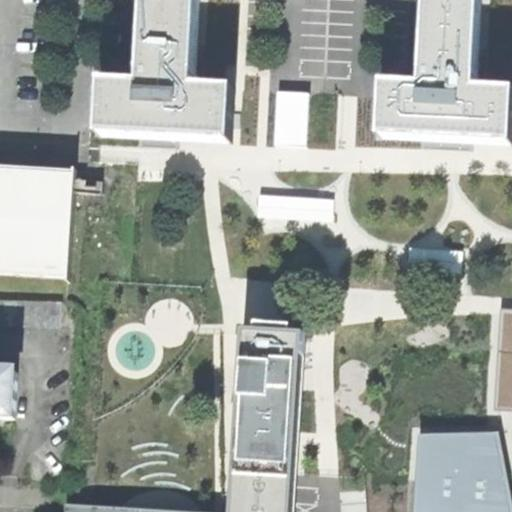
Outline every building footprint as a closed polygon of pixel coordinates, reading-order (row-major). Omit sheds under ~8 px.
[(101,90),(99,142),(152,144),(152,151),(164,152),(177,152),(178,145),(230,147),(232,96),(193,94),(197,0),(146,0),(143,92),(101,90)] [(385,92),(383,141),(438,144),(437,154),(450,154),(462,155),(463,145),(511,146),(511,98),(478,97),(482,2),(461,1),(460,0),(453,0),(454,1),(431,0),(428,0),(424,94),(385,92)] [(0,175),(0,278),(68,282),(71,200),(97,201),(97,190),(72,188),(72,180),(0,175)] [(0,327),(58,330),(58,305),(0,303),(0,327)] [(511,307),(500,307),(494,404),(511,405),(511,307)] [(302,409),(307,332),(249,329),(241,469),(237,511),(296,511),(299,480),(300,470),(302,409)] [(0,420),(12,422),(15,378),(0,377),(0,420)] [(511,511),(511,504),(498,430),(484,431),(419,432),(414,511),(511,511)]
